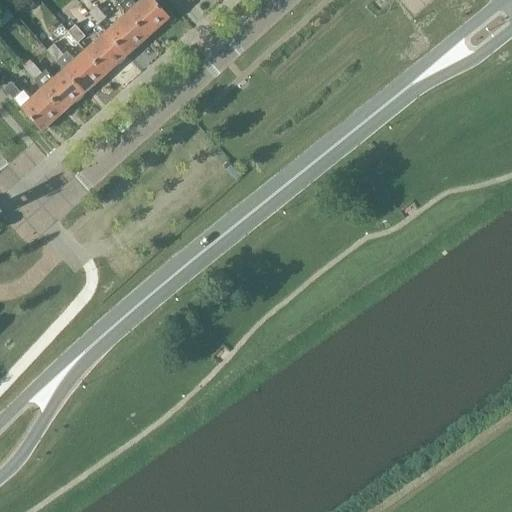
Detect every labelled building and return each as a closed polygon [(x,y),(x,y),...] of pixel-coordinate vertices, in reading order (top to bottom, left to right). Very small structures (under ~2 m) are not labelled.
[(132,0),(115,0),(119,5),(127,13),(147,36),(169,17),(154,0),(140,0),(136,4),(132,0)] [(388,0),(376,0),(373,3),(379,9),(388,0)] [(147,36),(127,13),(119,5),(126,13),(105,32),(126,55),(147,36)] [(98,23),(105,17),(96,7),(89,13),(98,23)] [(77,42),(84,36),(75,25),(68,32),(77,42)] [(104,74),(126,55),(105,32),(84,50),(104,74)] [(25,39),(32,51),(43,45),(36,33),(25,39)] [(66,51),(62,54),(54,44),(47,51),(56,61),(60,67),(83,92),(104,74),(84,50),(73,60),(66,51)] [(45,69),(41,72),(33,63),(25,69),(35,80),(38,84),(62,111),(83,92),(60,67),(62,70),(52,78),(45,69)] [(13,99),(20,92),(11,82),(3,88),(13,99)] [(40,130),(62,111),(38,84),(41,88),(20,107),(40,130)]
